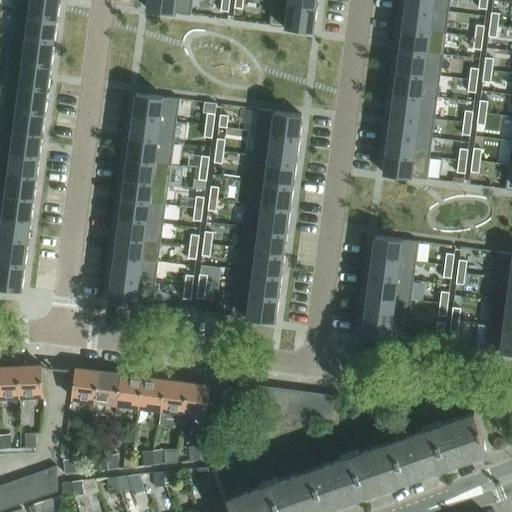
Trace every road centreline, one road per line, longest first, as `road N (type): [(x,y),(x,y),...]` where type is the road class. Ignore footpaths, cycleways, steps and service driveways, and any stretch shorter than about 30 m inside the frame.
road 1 (residential): [(306,367),(354,0)]
road 2 (residential): [(60,337),(105,0)]
road 3 (residential): [(60,337),(306,367)]
road 4 (residential): [(306,367),(511,395)]
